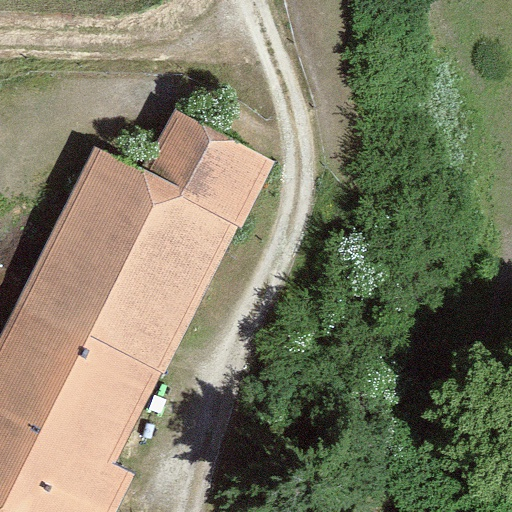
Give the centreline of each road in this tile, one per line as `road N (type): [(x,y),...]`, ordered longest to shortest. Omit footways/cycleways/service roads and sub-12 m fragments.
road 1 (track): [(253,0),(306,179),(277,282),(206,449)]
road 2 (track): [(206,0),(139,44),(0,41)]
